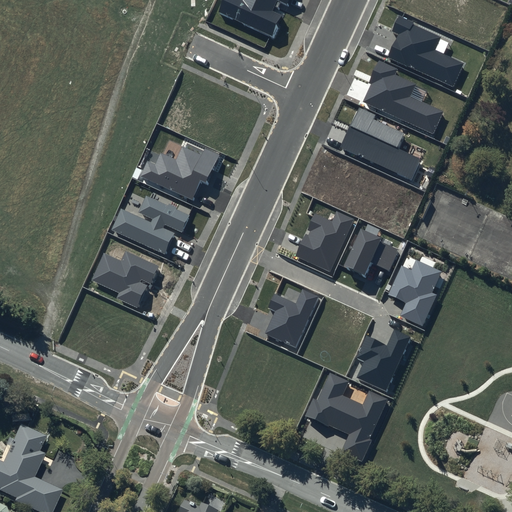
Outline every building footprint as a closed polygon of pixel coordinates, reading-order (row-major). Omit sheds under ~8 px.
[(290,0),(223,0),(218,13),(274,38),(284,16),(272,11),(277,0),(279,0),(289,4),(290,0)] [(441,36),(398,17),(392,31),(399,34),(388,57),(454,87),(465,62),(435,49),(441,36)] [(398,69),(379,60),(369,83),(371,84),(363,102),(434,134),(444,111),(411,96),(416,84),(395,74),(398,69)] [(375,115),(359,108),(340,149),(411,181),(421,159),(397,148),(404,133),(373,119),(375,115)] [(156,164),(147,160),(139,176),(191,200),(200,181),(206,184),(219,155),(205,149),(202,155),(182,147),(176,160),(161,153),(156,164)] [(152,223),(121,209),(111,230),(165,255),(175,233),(163,228),(165,225),(182,233),(190,216),(146,196),(139,212),(154,219),(152,223)] [(332,221),(315,214),(295,256),(330,272),(354,219),(336,211),(332,221)] [(381,238),(360,229),(343,267),(366,277),(373,263),(389,271),(399,250),(380,241),(381,238)] [(121,261),(104,253),(92,280),(118,293),(116,298),(137,308),(148,285),(140,281),(141,279),(150,283),(158,266),(126,251),(121,261)] [(411,270),(402,266),(388,295),(406,303),(400,316),(422,326),(436,295),(431,293),(441,271),(416,259),(411,270)] [(296,303),(275,293),(268,309),(275,312),(265,333),(295,347),(319,297),(302,289),(296,303)] [(386,345),(366,336),(356,358),(364,362),(357,377),(386,391),(411,336),(394,329),(386,345)] [(348,381),(329,373),(317,401),(313,399),(306,415),(349,434),(340,453),(362,462),(372,439),(370,439),(388,399),(369,390),(362,404),(342,395),(348,381)] [(3,462),(0,460),(0,487),(1,488),(0,490),(0,491),(16,498),(15,501),(39,511),(52,511),(62,490),(35,478),(45,455),(40,453),(47,437),(19,425),(3,462)] [(218,511),(220,510),(203,502),(201,507),(186,500),(180,511),(218,511)]
